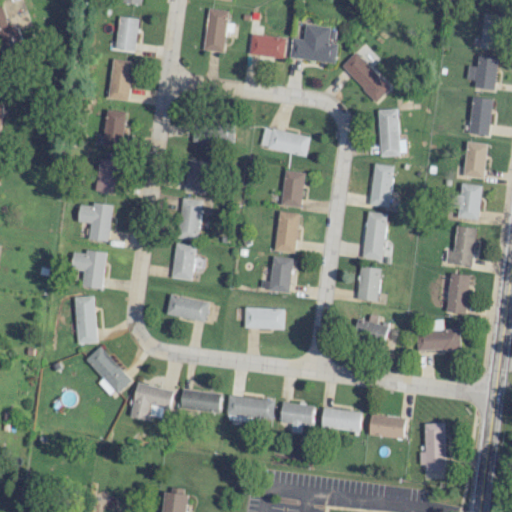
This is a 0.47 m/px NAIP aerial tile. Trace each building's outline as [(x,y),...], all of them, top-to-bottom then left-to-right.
[(24,49),(15,23),(8,25),(2,8),(0,8),(0,44),(4,56),(24,49)] [(225,22),(227,10),(207,8),(202,49),(222,51),(224,31),(231,32),(232,23),(225,22)] [(481,47),(501,49),(504,15),(484,13),(481,47)] [(118,15),(114,47),(133,50),(137,18),(118,15)] [(251,33),(248,52),(283,57),(285,38),(251,33)] [(292,37),(289,56),(335,62),(337,43),(292,37)] [(340,66),(376,102),(391,88),(355,51),(340,66)] [(469,65),(467,79),(475,80),(475,87),(495,89),(499,58),(479,56),(478,66),(469,65)] [(112,58),(106,97),(126,99),(131,60),(112,58)] [(475,96),(470,132),(489,135),(494,99),(475,96)] [(119,147),(125,112),(105,108),(100,144),(119,147)] [(191,123),(190,141),(233,143),(233,125),(191,123)] [(309,137),(263,126),(258,145),(305,157),(309,137)] [(484,177),(487,143),(467,141),(464,175),(484,177)] [(114,192),(117,160),(96,159),(94,190),(114,192)] [(184,190),(204,192),(207,161),(187,159),(184,190)] [(375,163),(370,203),(389,206),(395,165),(375,163)] [(285,170),(280,204),(300,206),(305,172),(285,170)] [(482,184),(461,183),(458,217),(479,219),(482,184)] [(201,200),(181,198),(178,237),(197,240),(201,200)] [(111,206),(79,202),(77,221),(89,223),(87,239),(107,241),(111,206)] [(280,210),(275,249),(294,251),(299,213),(280,210)] [(369,211),(363,256),(382,258),(388,214),(369,211)] [(477,228),(458,225),(453,250),(448,250),(446,261),(470,266),(477,228)] [(195,245),(175,243),(172,277),(192,280),(195,245)] [(102,288),(105,251),(84,249),(84,253),(72,252),(70,269),(82,270),(80,286),(102,288)] [(293,258),(273,255),(269,281),(261,280),(260,288),(288,292),(293,258)] [(357,299),(377,301),(380,268),(360,266),(357,299)] [(470,275),(450,273),(446,311),(466,313),(470,275)] [(172,293),(167,313),(205,321),(210,301),(172,293)] [(74,296),(78,343),(97,341),(93,295),(74,296)] [(284,328),(284,308),(244,307),(244,327),(284,328)] [(354,333),(393,342),(396,327),(381,323),(383,317),(370,314),(368,321),(357,318),(354,333)] [(460,328),(443,329),(442,319),(430,320),(431,330),(417,330),(418,351),(461,349),(460,328)] [(130,379),(99,345),(84,359),(102,378),(97,382),(111,397),(130,379)] [(173,390),(137,382),(129,416),(146,420),(148,414),(160,417),(162,408),(168,410),(173,390)] [(217,413),(221,394),(182,387),(179,406),(217,413)] [(271,420),(273,400),(228,394),(225,418),(245,421),(246,417),(271,420)] [(313,406),(281,400),(278,420),(291,423),(290,428),(298,430),(299,424),(310,426),(313,406)] [(360,411),(321,408),(320,427),(359,431),(360,411)] [(403,437),(404,416),(370,415),(368,435),(403,437)] [(425,451),(418,451),(419,468),(445,468),(444,422),(424,423),(425,451)] [(185,511),(187,493),(163,492),(161,511),(185,511)]
